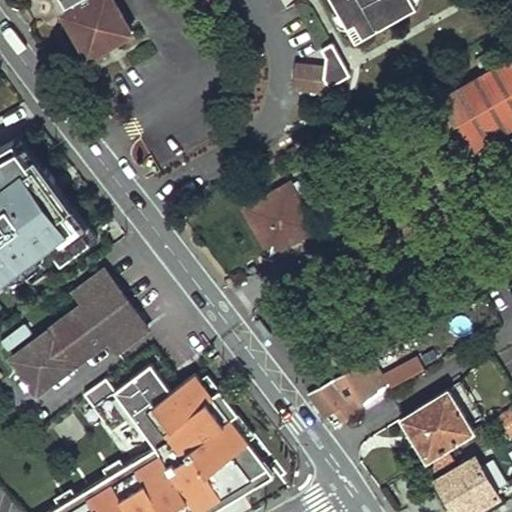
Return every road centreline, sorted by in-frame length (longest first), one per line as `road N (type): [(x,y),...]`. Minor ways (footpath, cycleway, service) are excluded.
road 1 (tertiary): [(346,484),(139,210)]
road 2 (residential): [(139,210),(260,133),(278,59),(272,27),(255,0)]
road 3 (tertiary): [(139,210),(0,29)]
